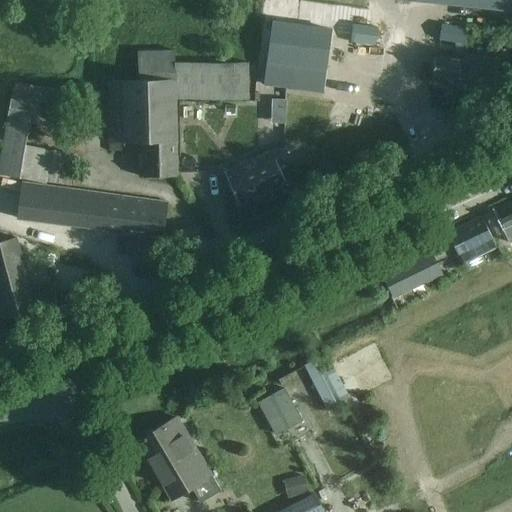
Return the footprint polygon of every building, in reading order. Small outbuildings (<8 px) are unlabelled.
[(511,0),(409,0),(430,2),(511,11),(511,0)] [(267,61),(264,86),(323,93),(326,69),(331,29),(272,22),(267,61)] [(440,22),(438,38),(438,39),(464,45),(467,28),(440,22)] [(340,31),(339,41),(375,45),(376,38),(382,40),(383,31),(377,30),(377,26),(341,23),(340,31)] [(109,81),(109,116),(109,142),(109,151),(121,151),(120,142),(141,142),(141,176),(177,175),(177,99),(248,98),(248,61),(175,61),(174,49),(138,52),(139,81),(109,81)] [(457,83),(456,83),(455,90),(494,94),(499,56),(462,51),(461,58),(460,64),(457,83)] [(431,79),(456,83),(457,83),(460,64),(461,58),(434,55),(431,79)] [(8,115),(0,154),(0,175),(19,178),(41,183),(46,184),(46,183),(46,181),(70,186),(76,155),(53,150),(25,144),(28,125),(30,119),(37,120),(39,101),(56,105),(59,91),(59,90),(14,82),(12,95),(11,95),(8,115)] [(271,148),(224,169),(239,203),(286,182),(280,169),(291,164),(284,149),(271,148)] [(19,218),(162,237),(167,202),(24,183),(19,218)] [(511,200),(493,209),(505,233),(511,229),(511,200)] [(448,232),(458,252),(464,263),(496,247),(491,237),(481,216),(448,232)] [(35,308),(35,306),(54,301),(49,281),(30,286),(16,238),(0,242),(0,306),(3,317),(35,308)] [(380,267),(385,278),(389,287),(403,280),(394,260),(380,267)] [(251,354),(269,345),(262,333),(245,342),(251,354)] [(315,359),(304,365),(327,410),(338,405),(315,359)] [(258,402),(276,435),(302,421),(284,388),(258,402)] [(220,490),(178,416),(137,440),(171,499),(192,487),(200,502),(220,490)] [(283,480),(288,497),(308,492),(303,475),(283,480)] [(324,511),(314,492),(273,511),(324,511)]
